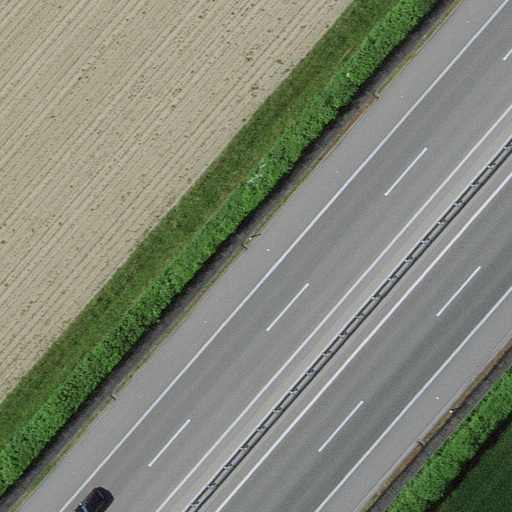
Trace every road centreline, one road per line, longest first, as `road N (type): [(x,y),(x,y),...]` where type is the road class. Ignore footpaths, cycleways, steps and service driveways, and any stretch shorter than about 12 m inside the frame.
road 1 (motorway): [(511,50),(108,511)]
road 2 (motorway): [(265,511),(511,230)]
